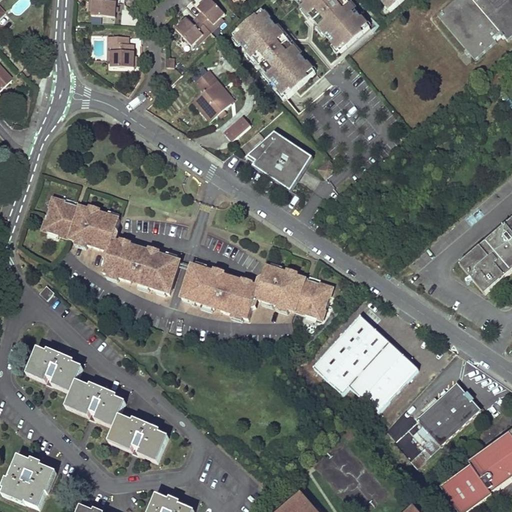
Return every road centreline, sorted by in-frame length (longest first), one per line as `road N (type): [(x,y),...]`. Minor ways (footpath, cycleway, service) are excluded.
road 1 (residential): [(26,290),(192,429),(201,454),(186,475),(108,482),(7,387),(6,355)]
road 2 (residential): [(128,115),(511,372)]
